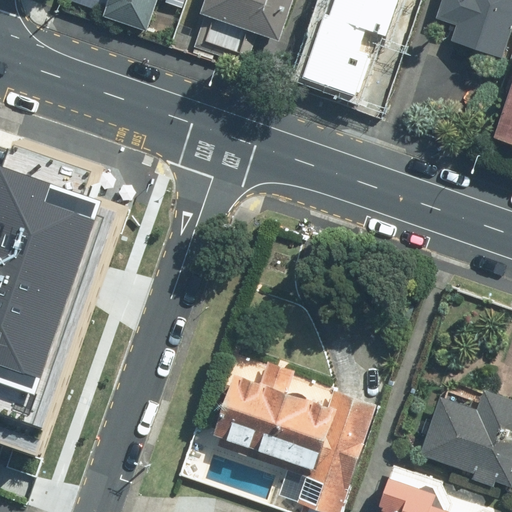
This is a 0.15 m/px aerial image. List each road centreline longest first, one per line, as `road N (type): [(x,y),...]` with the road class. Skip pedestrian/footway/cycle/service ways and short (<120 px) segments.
road 1 (residential): [(99,511),(229,138)]
road 2 (secondary): [(511,236),(229,138)]
road 3 (secondary): [(229,138),(0,55)]
